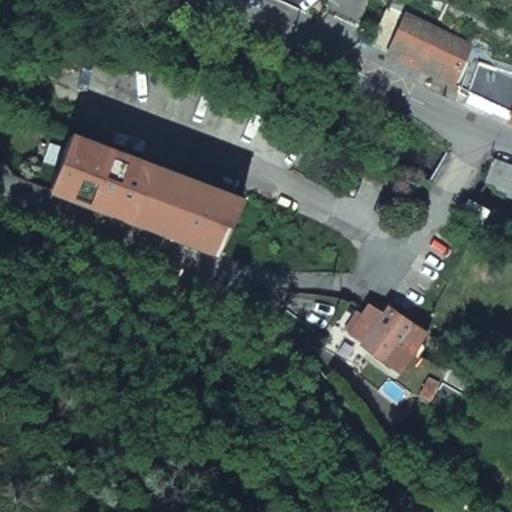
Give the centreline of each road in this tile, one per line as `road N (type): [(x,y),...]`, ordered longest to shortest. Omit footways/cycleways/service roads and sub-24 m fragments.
road 1 (unclassified): [(411,511),(234,276)]
road 2 (tertiary): [(215,0),(472,123)]
road 3 (unclassified): [(234,276),(0,207)]
road 4 (unclassified): [(435,207),(383,272),(300,284),(234,276)]
road 5 (track): [(383,272),(456,301),(511,337)]
